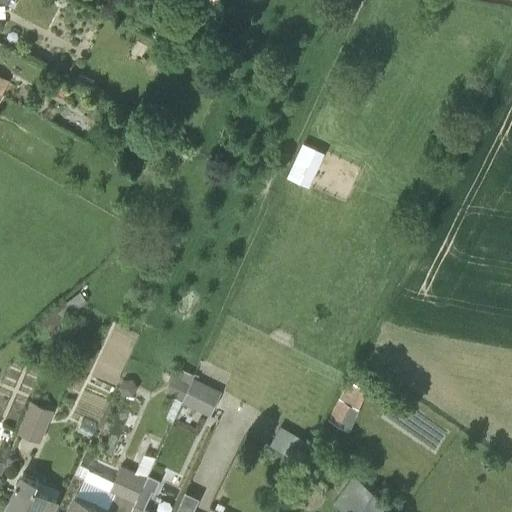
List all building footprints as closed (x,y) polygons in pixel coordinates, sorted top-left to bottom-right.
[(95,79),(79,71),(75,80),(90,88),(95,79)] [(0,93),(2,95),(2,94),(10,81),(0,75),(0,93)] [(288,180),(310,190),(325,156),(303,146),(288,180)] [(74,312),(73,310),(65,301),(64,299),(34,327),(43,338),(74,312)] [(176,375),(190,382),(192,377),(194,374),(180,367),(176,375)] [(164,391),(182,399),(190,382),(176,375),(173,374),(164,391)] [(220,391),(192,377),(190,382),(182,399),(180,402),(209,416),(220,391)] [(368,389),(347,379),(328,419),(350,428),(368,389)] [(52,409),(29,399),(15,431),(39,441),(52,409)] [(292,455),(305,437),(284,423),(272,441),(292,455)] [(75,473),(85,477),(89,468),(80,464),(75,473)] [(108,511),(110,509),(107,508),(115,491),(136,501),(143,485),(147,477),(121,465),(110,489),(85,477),(68,511),(108,511)] [(23,472),(10,500),(25,506),(22,511),(50,511),(58,496),(36,486),(39,479),(23,472)] [(382,511),(390,502),(357,478),(338,504),(348,511),(382,511)] [(136,501),(131,511),(154,511),(143,507),(151,489),(143,485),(136,501)]
